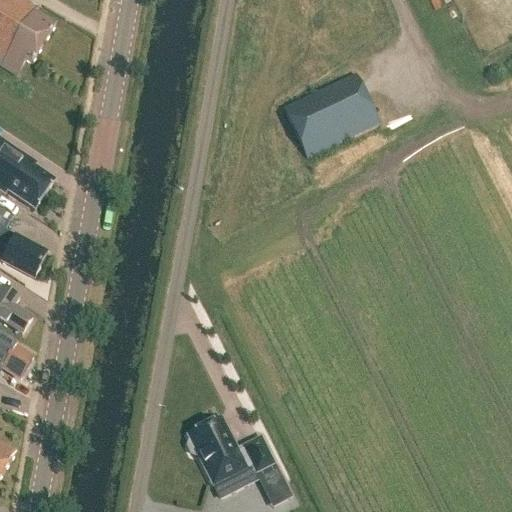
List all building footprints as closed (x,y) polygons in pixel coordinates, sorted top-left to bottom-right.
[(32,68),(56,28),(35,16),(38,12),(22,2),(23,0),(0,0),(0,69),(17,79),(25,64),(32,68)] [(380,128),(355,79),(285,113),(308,161),(380,128)] [(0,190),(34,214),(53,185),(28,168),(30,165),(0,144),(0,190)] [(0,232),(6,236),(14,221),(0,213),(0,232)] [(35,282),(48,257),(15,240),(13,245),(0,238),(0,262),(3,264),(2,265),(35,282)] [(0,323),(22,339),(33,323),(14,310),(19,303),(2,291),(0,294),(0,323)] [(20,383),(34,361),(0,339),(0,373),(1,374),(2,371),(20,383)] [(221,422),(188,439),(190,443),(188,450),(191,457),(198,459),(213,489),(252,469),(256,477),(274,468),(261,442),(243,451),(244,452),(238,455),(221,422)] [(0,482),(16,457),(0,447),(0,482)]
